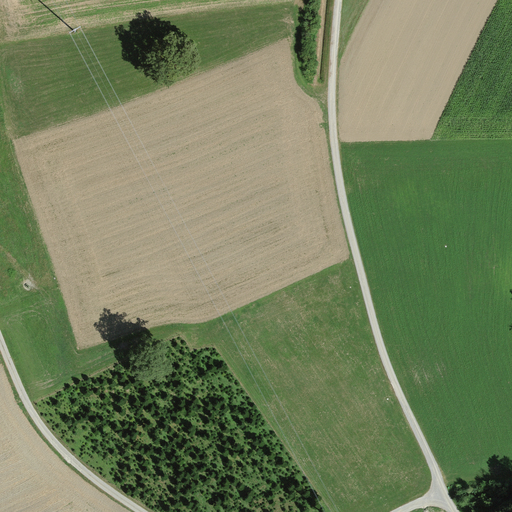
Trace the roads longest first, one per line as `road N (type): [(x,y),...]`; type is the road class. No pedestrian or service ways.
road 1 (track): [(336,0),(329,131),(340,198),(387,370),(442,491)]
road 2 (track): [(138,511),(68,460),(29,415),(0,347)]
